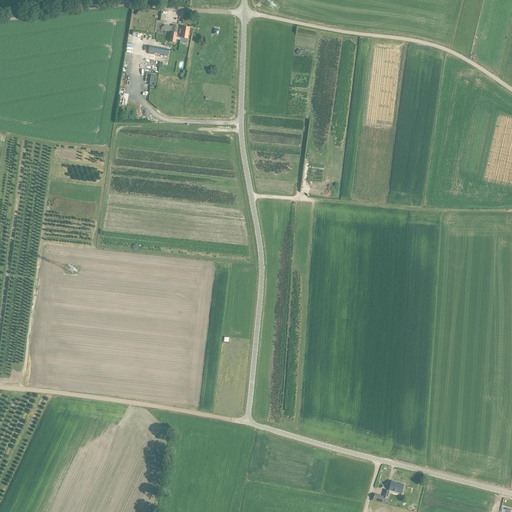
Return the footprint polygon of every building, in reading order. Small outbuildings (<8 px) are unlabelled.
[(170,32),(169,41),(176,43),(176,40),(176,37),(177,35),(178,26),(173,25),(172,27),(164,25),(164,27),(162,26),(161,30),(170,32)] [(179,29),(179,34),(181,34),(180,38),(187,39),(189,28),(182,27),(182,29),(179,29)] [(167,53),(168,47),(149,43),(148,49),(167,53)] [(392,482),(390,491),(402,494),(404,485),(392,482)] [(375,494),(373,500),(382,502),(384,496),(375,494)]
